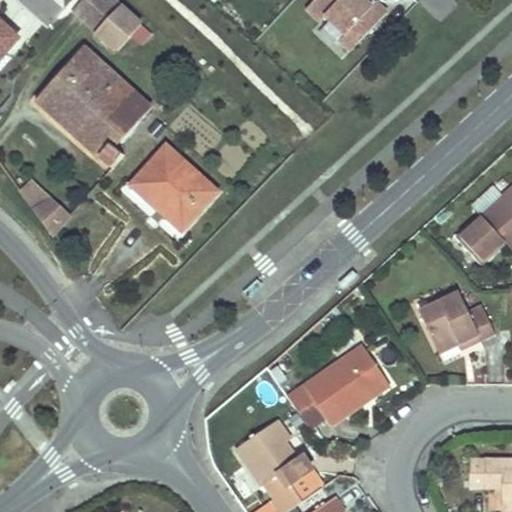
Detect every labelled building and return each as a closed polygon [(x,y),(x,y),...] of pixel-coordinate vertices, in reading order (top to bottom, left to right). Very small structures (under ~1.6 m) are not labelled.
[(95,34),(106,42),(117,51),(140,25),(112,0),(86,0),(75,13),(97,33),(95,34)] [(385,13),(374,2),(370,7),(362,0),(312,0),(305,9),(318,22),(323,16),(343,35),(338,40),(349,51),(385,13)] [(0,60),(21,37),(0,18),(0,60)] [(125,156),(117,149),(152,110),(83,48),(36,101),(112,170),(125,156)] [(150,199),(167,214),(165,217),(182,232),(218,193),(167,147),(131,186),(148,202),(150,199)] [(72,217),(32,181),(21,192),(54,237),(72,217)] [(511,190),(458,240),(481,266),(506,243),(511,237),(511,190)] [(483,344),(490,341),(497,337),(483,308),(469,314),(460,296),(421,314),(440,356),(459,346),(480,337),(483,344)] [(483,344),(480,337),(459,346),(463,353),(483,344)] [(362,347),(287,399),(310,431),(326,419),(332,428),(367,404),(362,398),(386,382),(362,347)] [(390,388),(386,382),(362,398),(367,404),(390,388)] [(286,490),(298,481),(311,473),(301,459),(297,462),(286,445),(289,442),(277,423),(235,451),(261,489),(278,477),(286,490)] [(502,510),(511,509),(511,461),(470,461),(470,489),(502,489),(502,510)] [(315,511),(342,511),(335,499),(315,511)] [(279,511),(273,502),(259,511),(279,511)]
